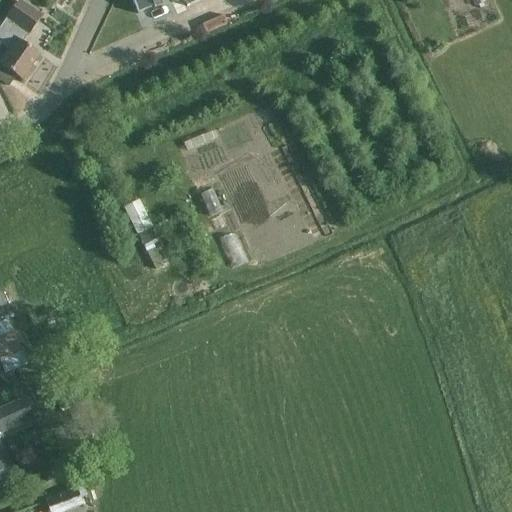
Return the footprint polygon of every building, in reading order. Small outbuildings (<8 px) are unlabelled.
[(130,0),(137,15),(139,14),(138,12),(153,6),(153,7),(161,3),(161,2),(165,0),(130,0)] [(40,56),(23,44),(28,35),(30,37),(43,17),(20,1),(0,29),(0,81),(9,88),(16,78),(21,82),(40,56)] [(125,209),(138,235),(153,228),(140,202),(125,209)] [(24,396),(0,405),(0,431),(2,435),(35,422),(24,396)] [(0,447),(0,472),(9,469),(0,447)] [(81,505),(76,491),(59,498),(65,511),(81,505)]
